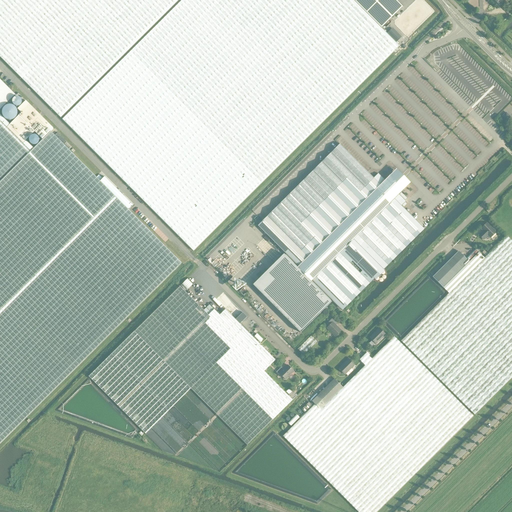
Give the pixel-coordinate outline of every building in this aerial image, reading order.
[(178,0),(0,0),(0,56),(60,118),(178,0)] [(399,46),(381,28),(353,0),(182,0),(62,119),(193,251),(399,46)] [(353,0),(381,28),(403,7),(395,0),(353,0)] [(400,38),(392,29),(387,33),(396,42),(400,38)] [(0,110),(16,95),(0,78),(0,110)] [(0,114),(0,119),(30,150),(33,148),(26,140),(35,132),(42,139),(50,131),(53,128),(26,101),(17,109),(21,113),(10,124),(0,114)] [(506,112),(501,117),(506,122),(511,117),(506,112)] [(30,150),(0,119),(0,178),(26,152),(27,153),(30,150)] [(0,443),(181,263),(129,210),(100,181),(50,131),(42,139),(43,140),(31,151),(30,150),(27,153),(28,154),(0,181),(0,443)] [(55,135),(63,144),(66,141),(57,133),(55,135)] [(378,174),(374,178),(340,144),(258,226),(286,254),(285,255),(284,254),(253,285),(300,333),(331,302),(330,301),(331,300),(339,308),(421,226),(401,206),(406,201),(399,194),(403,190),(389,176),(385,180),(378,174)] [(105,177),(100,181),(129,210),(133,205),(105,177)] [(482,232),(479,235),(483,240),(488,236),(490,238),(496,232),(495,231),(495,230),(495,229),(494,229),(492,229),(487,223),(481,229),(484,231),(482,233),(482,232)] [(511,241),(506,236),(484,258),(449,293),(401,341),(475,415),(511,377),(511,241)] [(433,277),(449,293),(484,258),(478,252),(469,262),(458,251),(433,277)] [(180,286),(136,330),(191,389),(216,414),(247,445),(293,400),(288,396),(264,371),(208,315),(206,313),(180,286)] [(214,309),(208,315),(264,371),(275,360),(240,324),(247,317),(242,312),(236,319),(235,319),(225,309),(220,315),(214,309)] [(341,331),(336,325),(338,323),(333,318),(327,324),(329,326),(327,328),(335,336),(341,331)] [(370,338),(376,343),(385,334),(379,329),(370,338)] [(136,330),(89,376),(136,424),(145,434),(145,433),(151,428),(191,389),(136,330)] [(365,365),(343,387),(320,410),(315,404),(283,436),(358,511),(376,511),(473,416),(394,337),(371,359),(365,365)] [(359,360),(365,365),(371,359),(366,353),(359,360)] [(354,365),(348,359),(339,369),(345,374),(354,365)] [(285,380),(294,371),(288,365),(279,373),(285,380)] [(315,404),(320,410),(343,387),(334,379),(312,401),(315,404)] [(305,412),(312,405),(309,402),(302,409),(305,412)]
